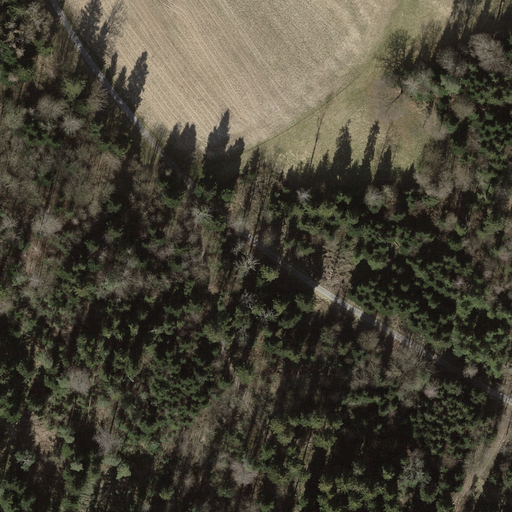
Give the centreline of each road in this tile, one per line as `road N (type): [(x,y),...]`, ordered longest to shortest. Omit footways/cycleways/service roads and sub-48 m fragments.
road 1 (track): [(281,511),(266,438),(222,343),(192,193),(52,0)]
road 2 (track): [(192,193),(343,305),(511,403)]
